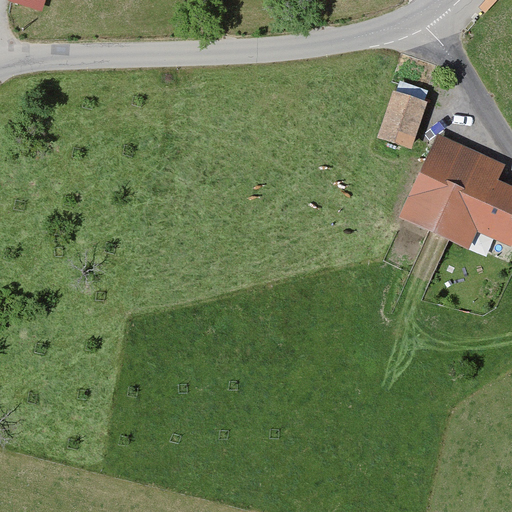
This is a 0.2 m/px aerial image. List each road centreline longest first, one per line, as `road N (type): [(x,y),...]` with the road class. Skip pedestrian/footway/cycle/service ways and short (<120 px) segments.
road 1 (residential): [(0,67),(232,57),(433,29)]
road 2 (unclassified): [(433,29),(511,148)]
